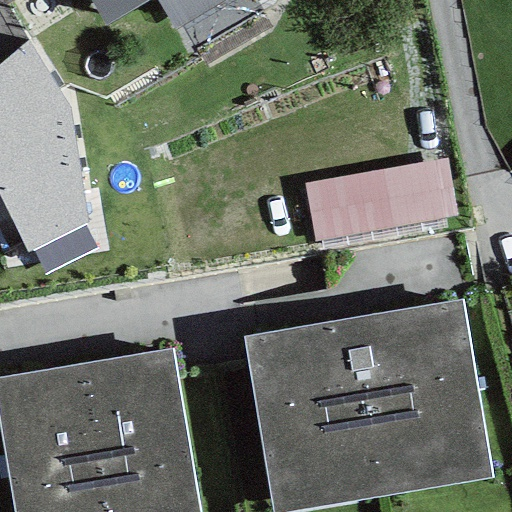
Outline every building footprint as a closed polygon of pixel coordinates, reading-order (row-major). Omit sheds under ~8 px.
[(90,0),(104,23),(141,0),(157,0),(177,32),(230,0),(90,0)] [(26,44),(0,64),(0,198),(26,253),(85,225),(70,105),(26,44)] [(448,159),(303,184),(314,242),(458,217),(448,159)] [(461,299),(242,337),(272,511),(296,511),(493,478),(461,299)] [(198,511),(171,349),(0,377),(0,428),(14,511),(198,511)]
